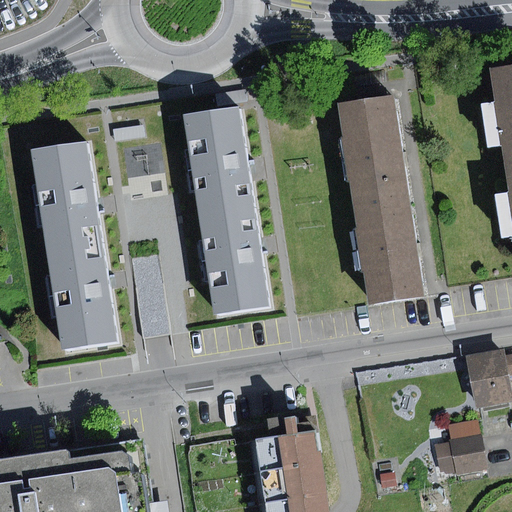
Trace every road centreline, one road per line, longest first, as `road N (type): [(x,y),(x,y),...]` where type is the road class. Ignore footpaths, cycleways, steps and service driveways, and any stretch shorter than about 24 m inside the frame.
road 1 (residential): [(0,406),(511,326)]
road 2 (primary): [(243,9),(369,15),(511,6)]
road 3 (primary): [(123,27),(156,58),(201,59),(221,48),(243,9)]
road 4 (primary): [(123,27),(0,77)]
